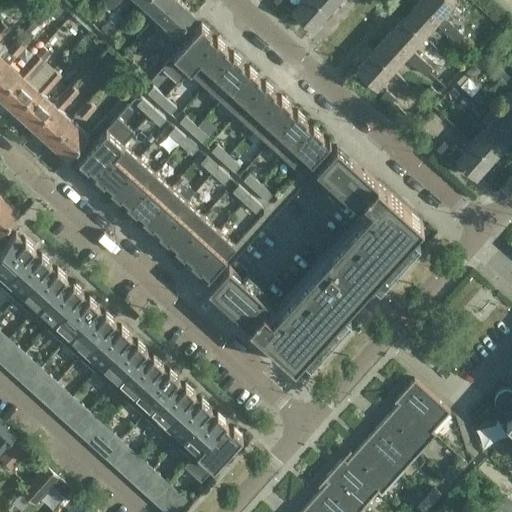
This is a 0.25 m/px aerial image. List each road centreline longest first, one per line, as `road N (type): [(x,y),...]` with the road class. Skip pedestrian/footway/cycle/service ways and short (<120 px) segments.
road 1 (residential): [(306,425),(0,151)]
road 2 (residential): [(484,226),(229,0)]
road 3 (residential): [(306,425),(484,226)]
